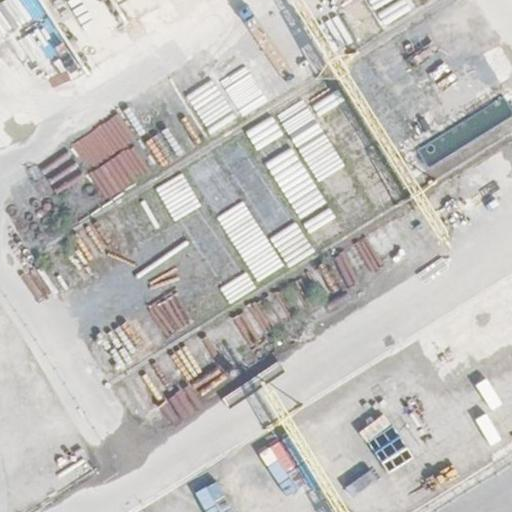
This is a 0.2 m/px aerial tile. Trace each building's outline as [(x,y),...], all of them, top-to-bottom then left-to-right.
[(9,0),(7,1),(24,27),(46,14),(36,0),(9,0)] [(326,68),(358,45),(326,0),(310,0),(289,16),(326,68)] [(391,24),(413,5),(408,0),(388,0),(378,9),(391,24)] [(334,81),(308,95),(324,123),(349,109),(334,81)] [(147,140),(165,167),(194,149),(177,122),(147,140)] [(95,225),(108,245),(130,230),(117,210),(95,225)]
